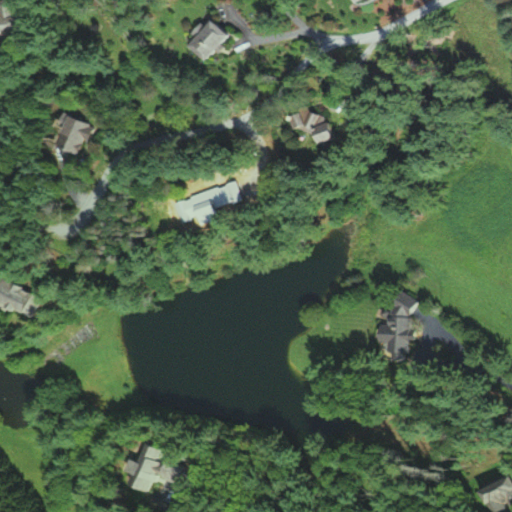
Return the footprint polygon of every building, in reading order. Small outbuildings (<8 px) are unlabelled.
[(0,44),(29,44),(26,0),(3,0),(4,8),(0,7),(0,44)] [(238,35),(219,17),(194,42),(213,60),(238,35)] [(330,126),(327,114),(309,118),(314,136),(324,133),(327,143),(346,138),(342,123),(330,126)] [(78,152),(92,121),(78,115),(64,146),(78,152)] [(0,295),(45,314),(54,292),(0,271),(0,295)] [(396,295),(388,349),(415,353),(423,299),(396,295)] [(511,498),(511,478),(488,491),(496,507),(511,498)]
